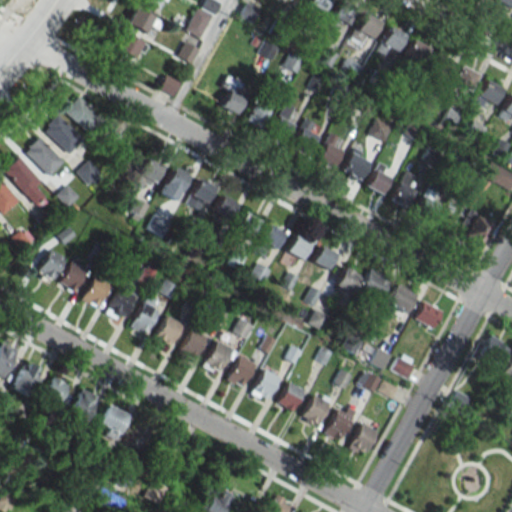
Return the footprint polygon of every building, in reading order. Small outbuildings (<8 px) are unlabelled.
[(161,0),(140,0),(155,10),(161,0)] [(217,2),(212,0),(198,0),(181,28),(195,37),(217,2)] [(306,0),(304,7),(320,14),(325,0),(306,0)] [(327,16),(343,24),(351,9),(335,1),(327,16)] [(122,23),(140,32),(145,22),(154,27),(158,20),(131,6),(122,23)] [(376,21),(361,12),(347,38),(361,47),(376,21)] [(384,48),(391,51),(401,34),(386,25),(372,50),(380,54),(384,48)] [(124,59),(138,47),(125,32),(111,44),(124,59)] [(267,59),(275,46),(261,39),(254,52),(267,59)] [(424,46),(407,39),(399,59),(415,66),(424,46)] [(194,48),(180,41),(172,56),(186,63),(194,48)] [(439,78),(449,61),(432,52),(423,69),(439,78)] [(334,70),(348,80),(357,66),(343,57),(334,70)] [(473,73),(456,65),(447,83),(465,91),(473,73)] [(169,95),(176,82),(162,74),(154,87),(169,95)] [(245,86),(223,74),(216,86),(224,90),(215,106),(230,114),(245,86)] [(468,101),(485,110),(498,87),(481,78),(468,101)] [(509,122),(511,116),(511,95),(507,92),(495,114),(509,122)] [(98,118),(75,95),(61,110),(83,133),(98,118)] [(266,110),(251,101),(240,119),(255,128),(266,110)] [(296,110),(280,102),(266,131),(282,139),(296,110)] [(450,126),(456,115),(445,109),(439,120),(450,126)] [(64,153),(79,138),(53,113),(38,128),(64,153)] [(363,133),(378,141),(387,126),(372,117),(363,133)] [(317,125),(300,118),(288,144),(305,152),(317,125)] [(400,135),(413,138),(417,124),(404,121),(400,135)] [(311,157),(326,167),(337,150),(328,145),(333,137),(327,133),(311,157)] [(59,160),(34,136),(20,150),(44,175),(59,160)] [(363,153),(345,148),(337,173),(356,178),(363,153)] [(33,189),(40,183),(13,156),(0,169),(0,171),(32,204),(40,196),(33,189)] [(99,174),(84,159),(72,171),(86,186),(99,174)] [(124,177),(138,191),(156,173),(142,159),(124,177)] [(504,190),(511,175),(511,174),(486,160),(478,174),(504,190)] [(382,165),(372,161),(362,187),(377,193),(384,175),(379,173),(382,165)] [(186,172),(170,165),(156,192),(172,200),(186,172)] [(410,174),(401,170),(385,199),(401,208),(411,188),(404,185),(410,174)] [(182,202),(197,210),(210,186),(195,178),(182,202)] [(0,212),(14,199),(0,183),(0,212)] [(410,214),(425,221),(436,197),(421,191),(410,214)] [(223,220),(233,203),(218,194),(208,211),(223,220)] [(256,219),(241,210),(230,228),(245,237),(256,219)] [(144,226),(155,234),(163,222),(152,214),(144,226)] [(488,223),(470,214),(458,237),(476,246),(488,223)] [(265,259),(279,232),(264,223),(250,251),(265,259)] [(29,238),(19,227),(8,237),(18,248),(29,238)] [(305,242),(289,235),(282,251),(298,259),(305,242)] [(307,261),(323,269),(331,252),(316,245),(307,261)] [(48,280),(62,258),(46,248),(32,271),(48,280)] [(54,283),(70,291),(82,269),(66,261),(54,283)] [(152,266),(143,262),(134,280),(143,285),(152,266)] [(347,293),(357,274),(340,266),(331,285),(347,293)] [(356,288),(375,298),(386,278),(366,268),(356,288)] [(92,306),(104,283),(89,275),(78,299),(92,306)] [(412,293),(393,283),(384,301),(402,311),(412,293)] [(130,294),(116,286),(101,312),(116,320),(130,294)] [(125,325),(138,334),(158,303),(144,294),(125,325)] [(428,328),(438,310),(419,299),(409,318),(428,328)] [(152,337),(166,344),(177,322),(163,315),(152,337)] [(190,358),(202,336),(188,328),(175,350),(190,358)] [(497,364),(505,344),(484,335),(476,355),(497,364)] [(198,366),(213,374),(227,348),(212,340),(198,366)] [(0,374),(12,351),(0,344),(0,374)] [(497,374),(511,381),(511,349),(510,349),(497,374)] [(401,356),(394,353),(387,370),(402,376),(409,360),(401,357),(401,356)] [(223,379),(238,387),(250,362),(234,354),(223,379)] [(25,396),(38,369),(21,360),(7,388),(25,396)] [(247,393),(263,400),(274,374),(259,367),(247,393)] [(53,406),(65,383),(50,375),(38,399),(53,406)] [(272,402),(287,411),(300,389),(285,380),(272,402)] [(79,426),(94,395),(78,387),(63,418),(79,426)] [(297,418),(312,426),(326,398),(310,390),(297,418)] [(447,402),(460,407),(464,396),(452,391),(447,402)] [(119,442),(133,423),(107,403),(93,422),(119,442)] [(319,432),(335,441),(351,412),(336,403),(319,432)] [(358,455),(372,430),(358,422),(344,447),(358,455)] [(180,440),(164,432),(148,461),(163,470),(180,440)] [(127,468),(109,471),(112,487),(130,484),(127,468)] [(165,485),(149,477),(139,498),(155,506),(165,485)] [(0,491),(0,510),(2,511),(4,511),(15,494),(3,487),(0,491)] [(88,500),(109,511),(112,511),(119,500),(95,487),(88,500)] [(229,511),(229,493),(204,493),(204,511),(229,511)] [(282,511),(288,503),(272,493),(260,511),(282,511)]
